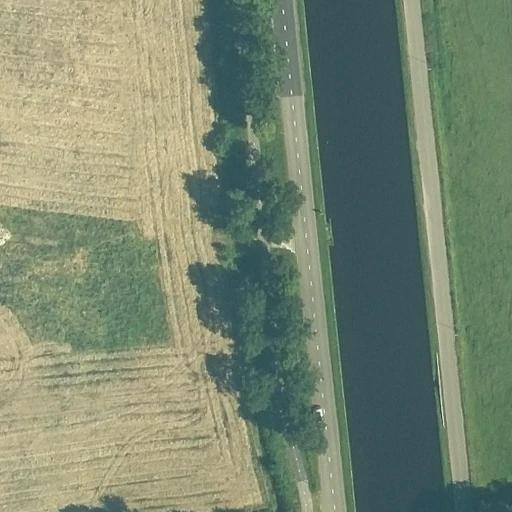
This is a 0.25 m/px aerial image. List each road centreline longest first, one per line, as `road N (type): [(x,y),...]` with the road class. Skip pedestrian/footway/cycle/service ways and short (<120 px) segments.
road 1 (tertiary): [(335,511),(282,0)]
road 2 (unclassified): [(463,511),(411,0)]
